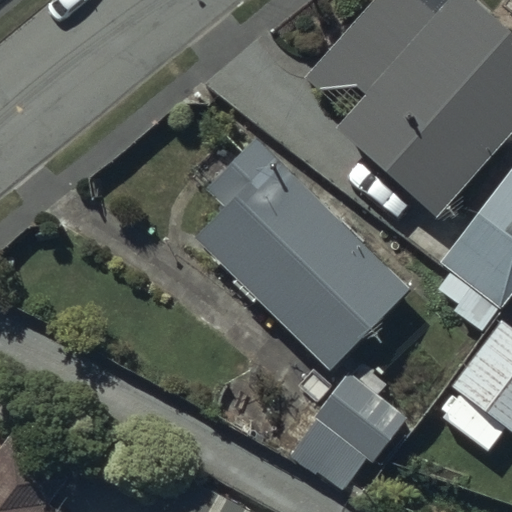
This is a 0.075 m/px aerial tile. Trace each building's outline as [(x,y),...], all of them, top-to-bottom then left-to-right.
[(318,91),(345,117),(333,130),(434,221),(511,134),(511,33),(474,0),(373,0),(303,78),(318,91)] [(221,209),(193,237),(235,280),(231,284),(251,305),(254,301),(327,372),(409,289),(257,136),(203,191),(221,209)] [(511,152),(437,249),(496,297),(511,277),(511,152)] [(511,435),(511,328),(500,320),(450,386),(511,435)] [(406,418),(377,396),(386,384),(360,365),(351,378),(348,376),(316,418),(318,420),(290,456),(340,493),(365,460),(371,464),(406,418)] [(9,435),(0,447),(0,511),(58,511),(49,505),(68,478),(9,435)] [(251,511),(190,478),(172,511),(251,511)]
